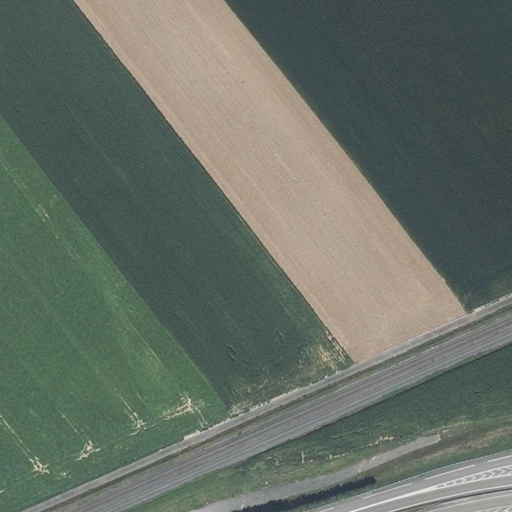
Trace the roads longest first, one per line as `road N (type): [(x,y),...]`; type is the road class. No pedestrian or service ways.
road 1 (track): [(42,511),(511,303)]
road 2 (trunk): [(511,460),(340,511)]
road 3 (trunk): [(511,479),(364,511)]
